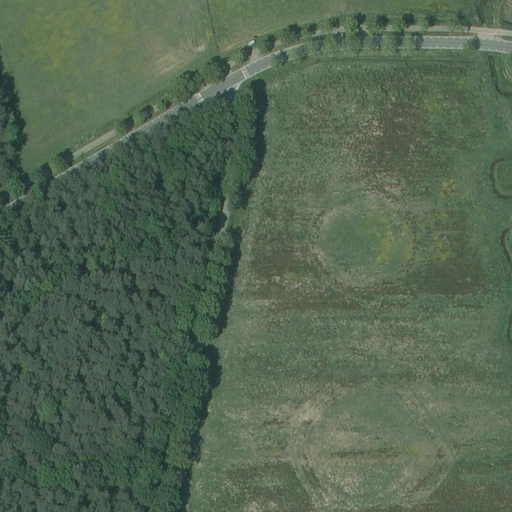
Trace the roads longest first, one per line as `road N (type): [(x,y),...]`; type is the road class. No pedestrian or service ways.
road 1 (unclassified): [(159,511),(240,174),(241,129),(225,84)]
road 2 (tertiary): [(225,84),(271,59),(341,44),(511,48)]
road 3 (tertiary): [(0,218),(225,84)]
